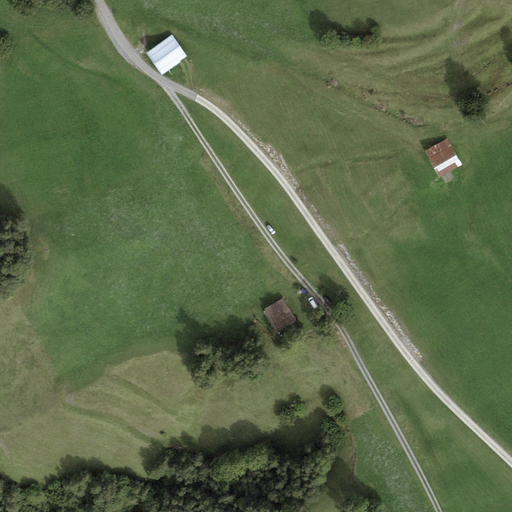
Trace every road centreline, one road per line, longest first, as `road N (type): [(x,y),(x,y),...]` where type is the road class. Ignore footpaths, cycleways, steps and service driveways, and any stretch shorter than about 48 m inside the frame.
road 1 (unclassified): [(97,0),(132,55),(215,109),(249,143),(423,377),(511,466)]
road 2 (track): [(163,81),(258,224),(340,327),(438,511)]
